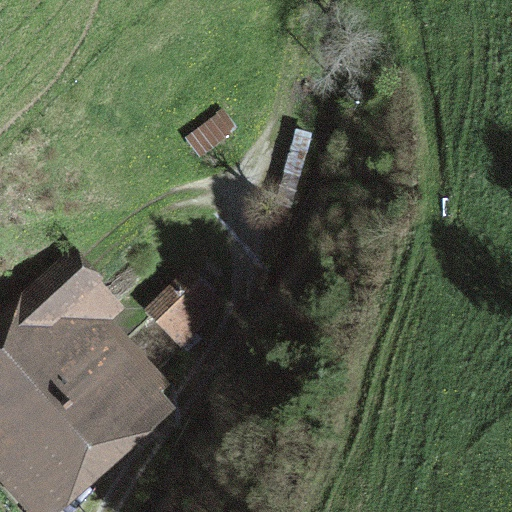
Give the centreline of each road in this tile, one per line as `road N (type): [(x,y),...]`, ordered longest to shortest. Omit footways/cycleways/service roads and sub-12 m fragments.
road 1 (track): [(231,319),(295,0)]
road 2 (track): [(231,319),(111,511)]
